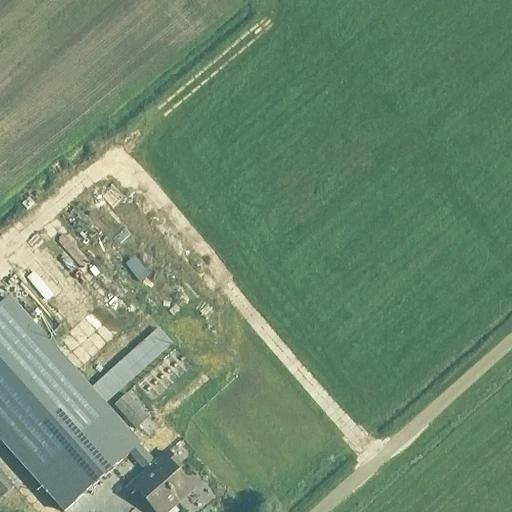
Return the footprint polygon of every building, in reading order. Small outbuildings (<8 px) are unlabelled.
[(137,268),(164,322),(179,315),(153,263),(140,269),(127,242),(110,251),(122,275),(137,268)] [(132,458),(141,451),(8,300),(0,307),(0,442),(61,511),(64,511),(130,455),(132,458)] [(126,306),(107,322),(149,372),(168,356),(126,306)] [(128,355),(120,345),(103,361),(111,370),(128,355)] [(113,407),(134,431),(147,420),(126,396),(113,407)] [(155,466),(141,451),(132,458),(146,473),(126,491),(136,501),(140,497),(153,511),(168,511),(191,492),(170,468),(175,464),(167,455),(155,466)]
